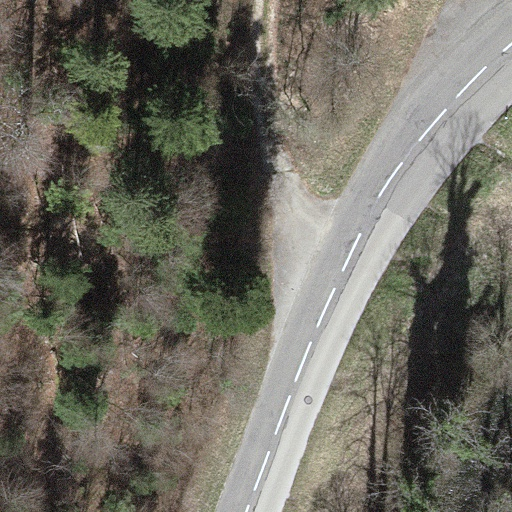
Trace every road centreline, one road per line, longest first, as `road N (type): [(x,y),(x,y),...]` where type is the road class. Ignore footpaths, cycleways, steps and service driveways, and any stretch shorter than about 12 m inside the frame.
road 1 (secondary): [(511,44),(431,123),(376,202),(323,310),(246,511)]
road 2 (track): [(347,256),(275,172),(261,115),(258,33),(268,0)]
